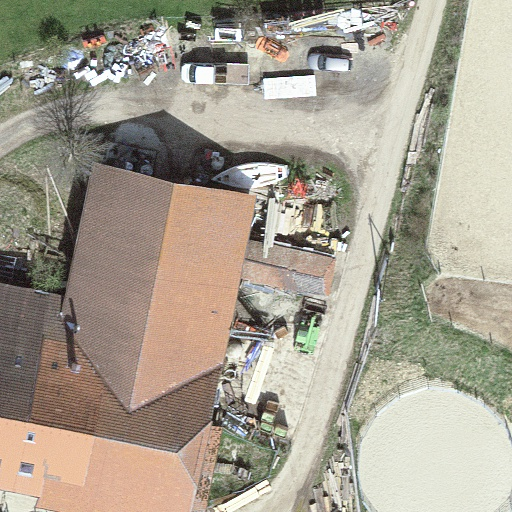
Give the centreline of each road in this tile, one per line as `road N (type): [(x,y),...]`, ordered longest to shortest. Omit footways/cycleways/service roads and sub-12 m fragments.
road 1 (track): [(267,511),(330,395),(386,181)]
road 2 (track): [(386,181),(433,0)]
